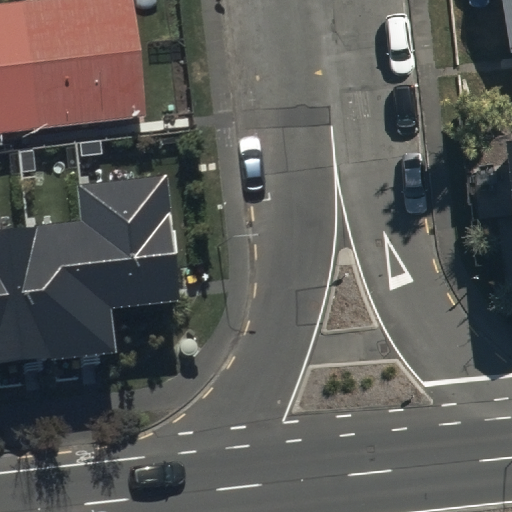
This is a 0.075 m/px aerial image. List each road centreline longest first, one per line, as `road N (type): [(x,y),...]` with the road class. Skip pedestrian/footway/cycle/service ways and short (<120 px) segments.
road 1 (residential): [(188,494),(288,323),(333,143)]
road 2 (residential): [(333,143),(394,272),(437,338),(511,415)]
road 3 (primary): [(188,494),(511,459)]
road 4 (primary): [(30,511),(188,494)]
road 5 (residential): [(333,143),(318,0)]
